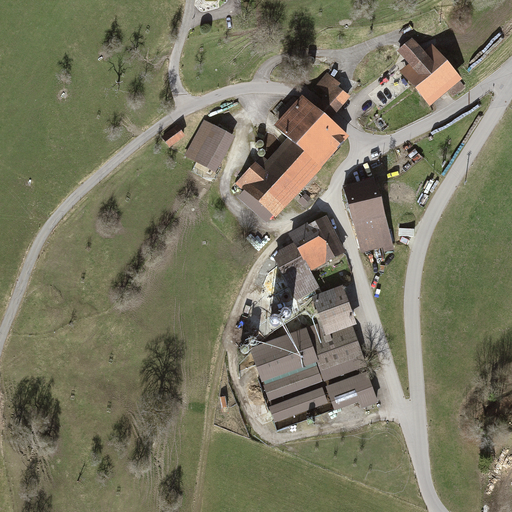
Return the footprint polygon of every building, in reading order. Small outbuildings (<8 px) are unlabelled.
[(322,36),(322,44),(337,44),(337,36),(322,36)] [(426,53),(414,39),(399,52),(409,64),(400,72),(432,108),(450,93),(454,98),(466,88),(461,83),(464,80),(434,46),(426,53)] [(353,97),(328,75),(318,86),(328,94),(323,100),(339,114),(353,97)] [(315,108),(304,98),(278,128),(291,139),(270,162),(264,157),(237,189),(276,223),(350,138),(331,122),(315,108)] [(339,114),(323,100),(320,103),(315,108),(331,122),(336,117),(339,114)] [(376,110),(369,102),(361,109),(368,117),(376,110)] [(237,136),(204,120),(185,158),(217,174),(237,136)] [(179,126),(163,137),(170,148),(187,138),(179,126)] [(380,179),(346,186),(361,255),(386,250),(387,254),(394,253),(393,248),(395,248),(380,179)] [(289,231),(294,240),(311,269),(347,249),(327,213),(309,223),(308,221),(289,231)] [(288,282),(296,300),(320,286),(311,269),(294,240),(280,247),(274,256),(283,272),(268,263),(256,281),(278,296),(288,282)] [(358,326),(344,287),(313,299),(323,325),(308,331),(308,330),(250,351),(270,404),(369,368),(354,328),(358,326)] [(270,303),(272,301),(273,298),(272,296),(270,294),(267,295),(265,297),(265,300),(267,302),(270,303)] [(279,328),(281,327),(282,324),(281,321),(279,320),(276,320),(274,322),(274,325),(276,328),(279,328)] [(270,333),(273,332),(274,329),(273,327),(270,325),(267,325),(266,328),(265,331),(267,333),(270,333)] [(264,339),(266,338),(267,335),(266,332),(264,331),(261,331),(259,334),(259,337),(261,339),(264,339)] [(256,346),(258,344),(259,342),(258,339),(256,337),(253,338),(251,340),(251,343),(253,345),(256,346)] [(248,352),(250,350),(251,347),(250,345),(248,343),(245,344),(243,346),(243,349),(245,351),(248,352)] [(368,373),(327,387),(336,412),(361,403),(364,409),(378,404),(368,373)] [(323,389),(270,408),(275,424),(329,405),(323,389)]
